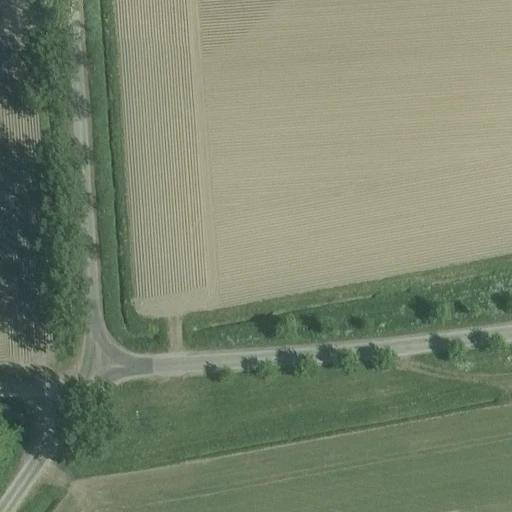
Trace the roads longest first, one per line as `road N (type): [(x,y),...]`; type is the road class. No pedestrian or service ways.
road 1 (unclassified): [(511,333),(97,367)]
road 2 (unclassified): [(97,367),(72,0)]
road 3 (unclassified): [(4,511),(97,367)]
